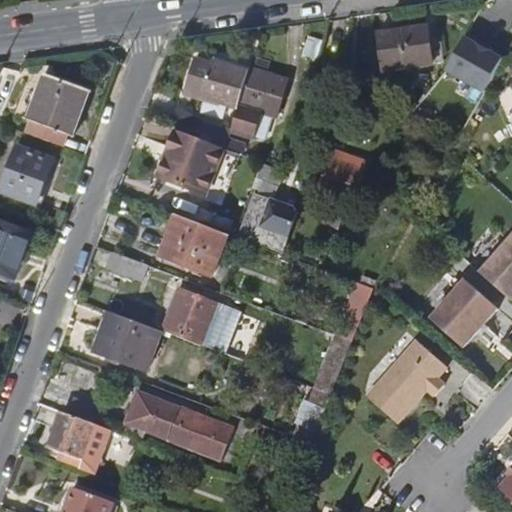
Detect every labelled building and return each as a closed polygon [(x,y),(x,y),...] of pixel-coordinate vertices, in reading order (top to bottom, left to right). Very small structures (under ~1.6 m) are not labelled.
[(432,27),(385,33),(389,69),(436,63),(432,27)] [(449,68),(486,88),(505,55),(493,48),(496,44),(470,30),(449,68)] [(184,94),(238,109),(240,105),(249,74),(213,63),(212,66),(195,61),(184,94)] [(291,82),(250,70),(249,74),(240,105),(238,109),(232,130),(254,136),(262,111),(281,117),(291,82)] [(46,76),(42,87),(47,89),(52,79),(46,76)] [(31,123),(27,134),(64,148),(67,136),(69,137),(85,91),(52,79),(47,89),(42,87),(29,122),(31,123)] [(91,93),(85,91),(69,137),(74,139),(82,116),(91,93)] [(184,132),(177,130),(168,157),(175,160),(184,132)] [(222,155),(225,146),(184,132),(175,160),(168,157),(161,177),(209,194),(222,155)] [(1,192),(36,207),(51,162),(16,149),(1,192)] [(336,151),(333,161),(347,165),(350,156),(336,151)] [(350,156),(347,165),(333,161),(322,192),(354,204),(368,163),(350,156)] [(285,168),(263,161),(254,186),(261,189),(264,180),(279,185),(285,168)] [(264,230),(273,204),(254,196),(239,236),(259,243),(264,230)] [(215,276),(229,235),(178,217),(164,257),(215,276)] [(0,222),(0,281),(9,284),(12,278),(15,279),(31,234),(0,222)] [(511,233),(482,268),(511,294),(511,233)] [(143,284),(149,267),(116,255),(110,272),(143,284)] [(468,276),(433,316),(466,344),(500,305),(468,276)] [(361,285),(374,289),(377,282),(364,277),(361,285)] [(181,293),(166,334),(202,347),(216,305),(181,293)] [(148,373),(161,333),(110,313),(96,354),(148,373)] [(338,337),(318,390),(333,395),(339,381),(354,343),(338,337)] [(449,363),(419,337),(370,394),(400,420),(424,392),(423,390),(428,384),(437,392),(447,381),(440,374),(449,363)] [(139,394),(124,436),(141,441),(144,433),(223,462),(235,428),(139,394)] [(73,402),(68,415),(94,424),(99,412),(73,402)] [(301,425),(319,432),(328,409),(310,402),(301,425)] [(61,412),(49,449),(82,461),(96,425),(94,424),(68,415),(61,412)] [(101,454),(109,430),(96,425),(82,461),(49,449),(46,456),(89,472),(95,452),(101,454)] [(288,454),(309,462),(313,447),(294,440),(288,454)] [(511,473),(502,485),(511,494),(511,473)] [(59,511),(108,511),(111,503),(71,489),(70,494),(63,493),(56,511),(59,511)]
